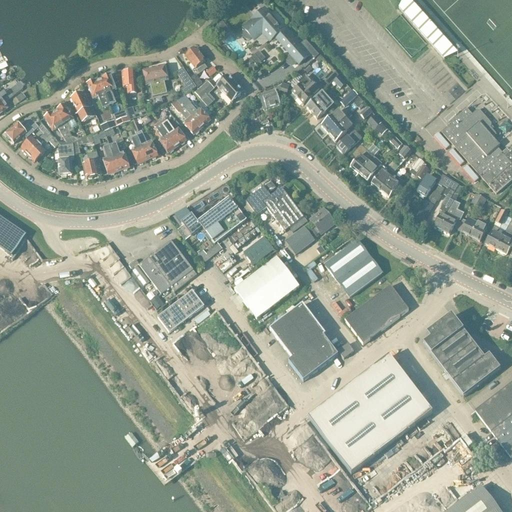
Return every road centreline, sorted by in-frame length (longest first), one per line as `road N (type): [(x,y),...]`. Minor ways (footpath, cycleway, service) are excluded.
road 1 (tertiary): [(449,272),(357,217),(297,162),(267,151),(231,160),(143,212),(100,223),(39,217),(0,192)]
road 2 (unknown): [(82,262),(144,318),(224,428),(270,459),(322,511)]
road 3 (residential): [(0,125),(53,101),(97,65),(158,57),(195,38),(253,95),(219,126)]
road 4 (residential): [(0,147),(48,185),(93,192),(187,156),(219,126)]
road 5 (residential): [(399,337),(511,486)]
road 6 (unclassified): [(366,361),(263,225)]
road 7 (unclassified): [(302,410),(204,274)]
road 8 (unclassified): [(427,119),(317,0)]
